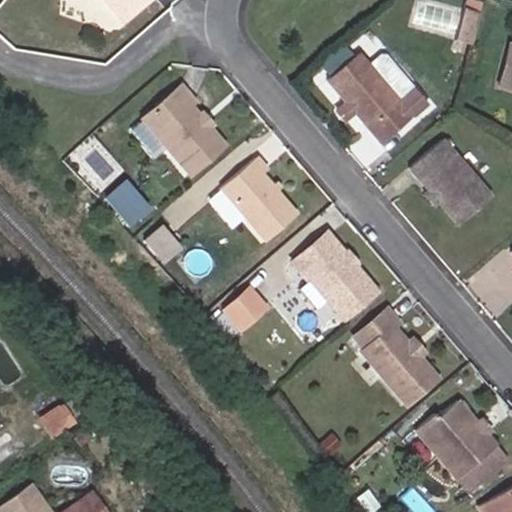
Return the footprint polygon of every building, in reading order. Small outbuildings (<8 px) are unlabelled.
[(154,0),(112,0),(128,21),(154,0)] [(471,46),(483,0),(469,0),(458,43),(471,46)] [(345,37),(336,44),(343,53),(352,46),(345,37)] [(343,53),(336,44),(320,57),(328,65),(343,53)] [(333,73),(357,53),(352,46),(343,53),(328,65),(333,73)] [(333,73),(329,76),(346,98),(355,109),(381,142),(428,104),(388,54),(383,54),(374,60),(364,47),(357,53),(333,73)] [(511,57),(503,93),(511,95),(511,57)] [(199,106),(185,91),(145,126),(195,182),(230,152),(214,134),(209,132),(205,129),(205,123),(194,111),(199,106)] [(355,109),(346,98),(341,103),(350,114),(355,109)] [(208,120),(205,123),(205,129),(209,132),(214,134),(217,130),(208,120)] [(408,167),(428,190),(437,201),(456,224),(490,195),(442,139),(408,167)] [(273,178),(262,165),(226,194),(272,249),(302,224),(268,183),(273,178)] [(215,188),(204,197),(229,226),(240,217),(215,188)] [(437,201),(428,190),(423,195),(432,206),(437,201)] [(127,204),(119,212),(132,227),(140,219),(127,204)] [(164,235),(149,247),(164,267),(179,255),(164,235)] [(353,266),(333,242),(303,265),(316,282),(310,287),(313,290),(332,312),(347,330),(382,302),(358,273),(355,275),(350,269),(353,266)] [(316,282),(303,265),(297,271),(310,287),(316,282)] [(320,321),(332,312),(313,290),(302,300),(320,321)] [(253,297),(226,313),(238,333),(265,317),(253,297)] [(410,358),(412,356),(397,338),(403,334),(391,320),(358,347),(369,361),(366,364),(411,417),(440,393),(420,370),(410,358)] [(412,356),(410,358),(420,370),(427,363),(417,352),(412,356)] [(72,395),(62,401),(74,418),(83,411),(72,395)] [(62,401),(42,416),(53,432),(74,418),(62,401)] [(438,425),(412,446),(453,496),(500,458),(489,445),(486,447),(478,438),(469,427),(473,425),(462,411),(441,429),(438,425)] [(485,432),(478,438),(486,447),(489,445),(493,441),(485,432)] [(73,511),(69,506),(61,511),(50,511),(30,484),(0,505),(0,511),(73,511)] [(91,511),(81,497),(69,506),(73,511),(91,511)] [(511,511),(511,499),(490,511),(511,511)]
